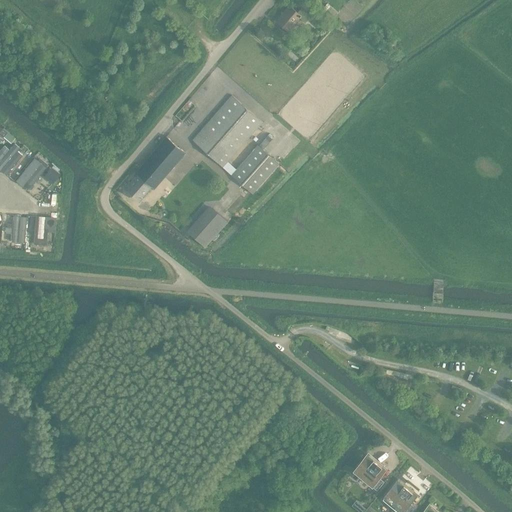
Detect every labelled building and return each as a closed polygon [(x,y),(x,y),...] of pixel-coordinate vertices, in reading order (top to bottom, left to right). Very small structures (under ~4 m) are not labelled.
[(305,23),(311,17),(301,8),(297,13),(289,6),(276,21),(288,32),(299,18),(305,23)] [(223,167),(262,122),(232,95),(192,141),(223,167)] [(4,137),(11,143),(15,139),(8,132),(3,129),(0,133),(4,136),(4,137)] [(259,145),(263,149),(271,140),(267,136),(259,145)] [(154,189),(185,153),(166,137),(135,173),(138,175),(125,189),(139,201),(152,187),(154,189)] [(0,151),(0,159),(1,160),(0,161),(0,169),(6,175),(22,155),(18,152),(20,149),(21,149),(15,144),(9,150),(4,146),(0,151)] [(253,194),(279,164),(258,145),(231,175),(253,194)] [(34,157),(18,181),(31,190),(47,165),(34,157)] [(54,183),(61,173),(52,166),(44,176),(54,183)] [(212,208),(190,234),(205,247),(227,222),(212,208)] [(48,244),(49,231),(57,231),(57,216),(37,215),(35,244),(48,244)] [(27,218),(13,217),(11,242),(25,243),(27,218)] [(361,463),(354,471),(377,491),(384,482),(378,477),(386,468),(374,459),(373,460),(367,456),(361,463)] [(392,488),(382,500),(396,511),(411,511),(415,508),(409,503),(417,494),(405,484),(404,486),(398,481),(392,488)]
